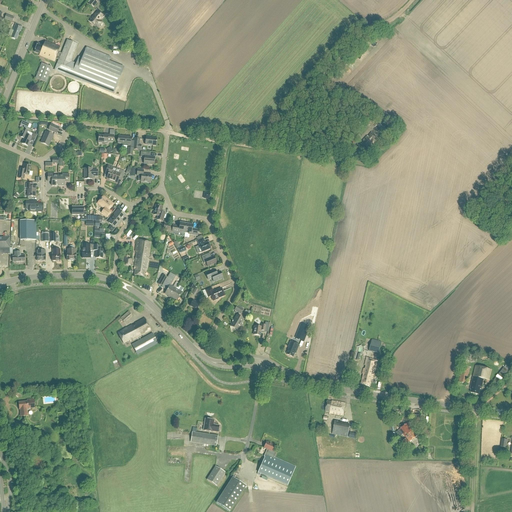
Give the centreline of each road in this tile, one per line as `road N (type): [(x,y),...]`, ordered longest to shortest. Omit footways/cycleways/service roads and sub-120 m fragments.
road 1 (track): [(167,132),(341,158),(379,119)]
road 2 (track): [(258,146),(368,30),(412,0)]
road 3 (residential): [(196,352),(235,288),(208,221),(174,213),(162,188)]
road 4 (residential): [(40,160),(75,123),(167,132),(162,188)]
road 5 (tertiary): [(477,409),(325,387),(283,370)]
